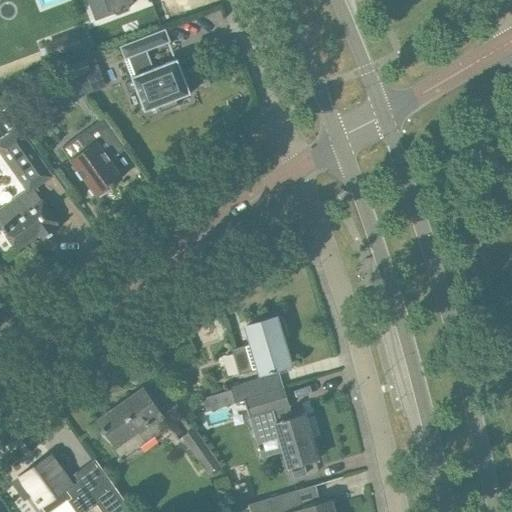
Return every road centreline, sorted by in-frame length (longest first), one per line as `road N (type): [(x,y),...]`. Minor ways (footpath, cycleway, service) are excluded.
road 1 (tertiary): [(496,511),(386,113)]
road 2 (tertiary): [(338,140),(397,311),(443,511)]
road 3 (residential): [(0,374),(300,165)]
road 4 (residential): [(300,165),(355,334),(396,511)]
road 5 (residential): [(240,0),(300,165)]
road 6 (tertiary): [(283,0),(338,140)]
road 7 (unclassified): [(386,113),(511,41)]
road 8 (tertiary): [(386,113),(336,0)]
